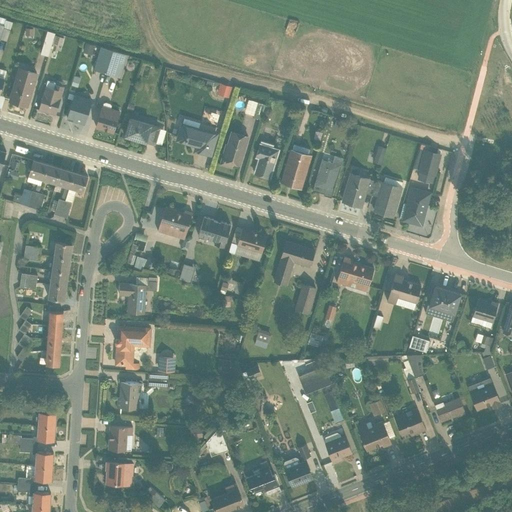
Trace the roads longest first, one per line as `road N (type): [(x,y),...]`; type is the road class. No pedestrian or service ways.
road 1 (tertiary): [(0,124),(448,259)]
road 2 (track): [(139,0),(148,33),(171,58),(466,147)]
road 3 (secondary): [(511,427),(297,511)]
road 4 (residential): [(77,386),(89,261)]
road 5 (residential): [(70,511),(77,386)]
road 6 (residential): [(89,261),(105,206),(122,207),(128,221),(109,245)]
